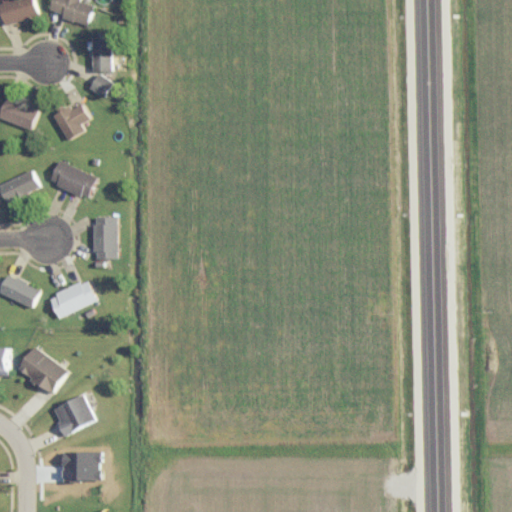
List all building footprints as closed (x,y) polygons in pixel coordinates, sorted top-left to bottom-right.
[(0,0),(5,20),(39,13),(36,0),(0,0)] [(53,0),(52,7),(64,9),(63,15),(91,21),(95,2),(84,0),(53,0)] [(112,28),(94,28),(95,68),(113,67),(112,28)] [(107,95),(116,80),(100,71),(91,85),(107,95)] [(1,114),(34,126),(41,107),(8,95),(1,114)] [(82,120),(92,116),(84,100),(73,105),(72,103),(55,112),(69,137),(86,128),(82,120)] [(52,178),(90,196),(100,174),(61,157),(52,178)] [(8,198),(41,184),(34,167),(1,181),(8,198)] [(120,256),(120,214),(96,214),(96,256),(120,256)] [(34,305),(42,287),(10,271),(1,290),(34,305)] [(51,293),(61,315),(99,298),(90,276),(51,293)] [(13,344),(0,343),(0,372),(12,373),(13,344)] [(20,367),(55,390),(70,367),(36,344),(20,367)] [(55,407),(68,432),(98,417),(84,391),(55,407)] [(103,448),(65,449),(66,478),(104,477),(103,448)]
